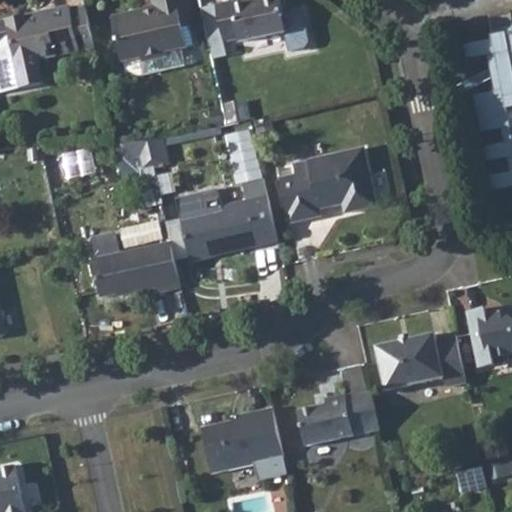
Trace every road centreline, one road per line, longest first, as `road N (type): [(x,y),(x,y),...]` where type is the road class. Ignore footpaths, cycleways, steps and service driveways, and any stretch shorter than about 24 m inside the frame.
road 1 (residential): [(383,0),(399,10),(447,227),(442,253),(427,268),(331,295),(242,356),(83,390)]
road 2 (residential): [(83,390),(114,511)]
